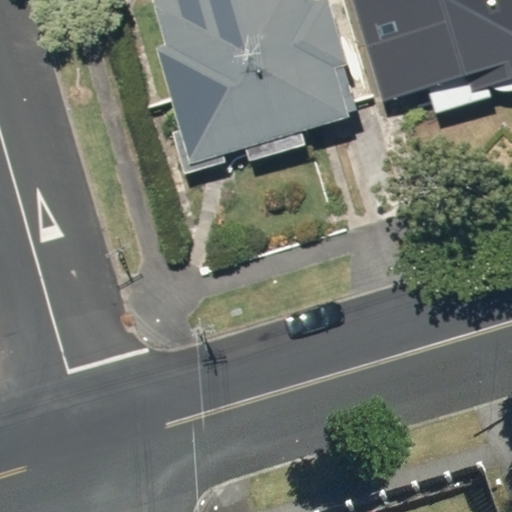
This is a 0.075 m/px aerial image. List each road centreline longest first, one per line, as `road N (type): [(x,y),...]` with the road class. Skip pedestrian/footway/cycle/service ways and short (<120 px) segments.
road 1 (residential): [(91,446),(511,322)]
road 2 (residential): [(91,446),(0,122)]
